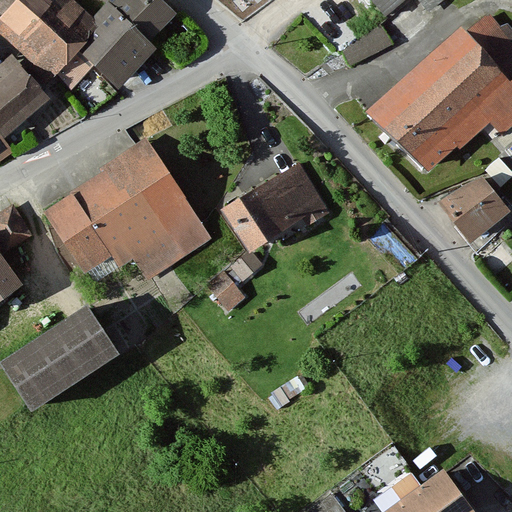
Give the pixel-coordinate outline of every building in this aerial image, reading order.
[(99,18),(79,0),(0,0),(0,34),(44,76),(73,45),(99,18)] [(166,9),(156,0),(115,0),(110,6),(141,36),(166,9)] [(402,0),(373,0),(387,14),(402,0)] [(110,6),(99,18),(73,45),(114,84),(151,44),(141,36),(110,6)] [(511,32),(490,7),(369,110),(422,173),(489,116),(504,133),(511,125),(511,32)] [(349,60),(394,41),(385,22),(341,42),(349,60)] [(20,72),(0,89),(0,141),(46,102),(20,72)] [(149,139),(39,211),(83,277),(112,258),(119,268),(133,259),(149,283),(215,240),(149,139)] [(0,163),(11,155),(0,141),(0,163)] [(298,158),(220,209),(250,255),(329,204),(298,158)] [(511,175),(499,159),(485,171),(501,188),(511,178),(511,175)] [(511,208),(481,171),(440,205),(470,242),(511,208)] [(16,199),(0,205),(0,242),(2,247),(31,234),(16,199)] [(0,244),(0,303),(28,284),(0,244)] [(247,294),(221,269),(206,286),(231,311),(247,294)] [(114,355),(81,306),(0,359),(0,368),(29,412),(114,355)] [(470,511),(442,474),(390,511),(470,511)] [(347,511),(337,495),(309,511),(347,511)]
